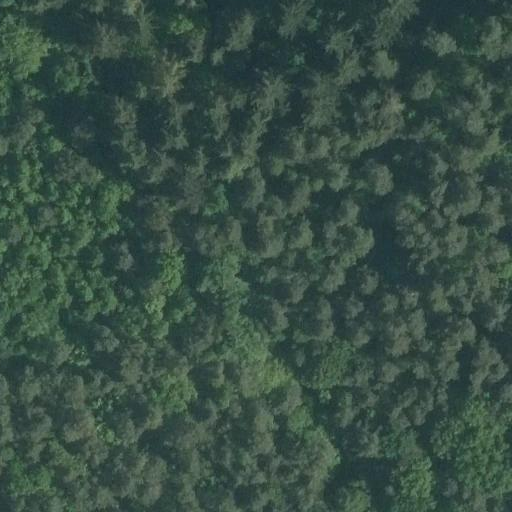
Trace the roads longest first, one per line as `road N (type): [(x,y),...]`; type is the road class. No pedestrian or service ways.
road 1 (track): [(21,0),(301,373),(397,395)]
road 2 (track): [(511,398),(397,395),(332,445),(170,511)]
